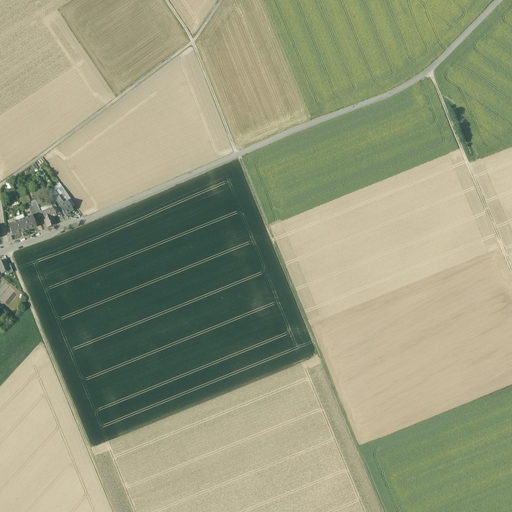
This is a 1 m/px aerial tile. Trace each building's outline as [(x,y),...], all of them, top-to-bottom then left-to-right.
[(62,187),(56,192),(58,195),(59,196),(59,197),(63,194),(61,192),(64,190),(62,187)] [(68,201),(63,194),(59,197),(64,204),(68,201)] [(58,195),(54,197),(57,202),(59,206),(60,206),(64,204),(59,197),(59,196),(58,195)] [(73,211),(68,201),(64,204),(69,213),(73,211)] [(36,202),(31,204),(32,207),(36,214),(41,212),(37,204),(37,205),(36,202)] [(69,213),(64,204),(60,206),(65,216),(69,213)] [(52,208),(43,212),(43,213),(42,213),(44,218),(45,218),(46,218),(43,219),(44,221),(52,217),(53,217),(57,215),(55,211),(54,212),(53,209),(53,208),(53,209),(53,208),(52,208)] [(33,216),(25,219),(29,230),(37,227),(33,216)] [(52,217),(44,221),(47,229),(56,225),(53,217),(52,217)] [(25,219),(17,222),(21,233),(29,230),(25,219)] [(17,222),(9,225),(13,236),(21,233),(17,222)] [(5,261),(0,262),(0,269),(2,274),(8,271),(9,271),(7,265),(5,261)]
